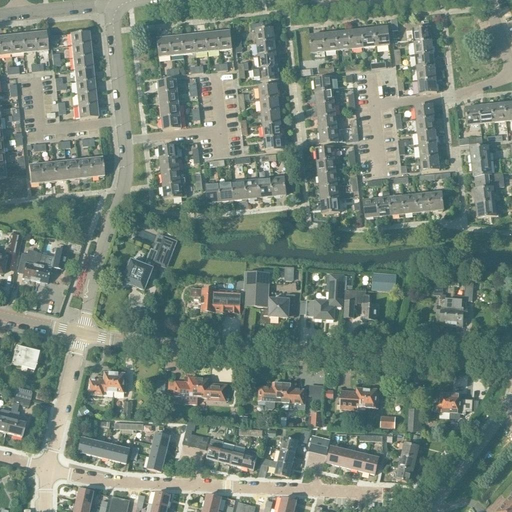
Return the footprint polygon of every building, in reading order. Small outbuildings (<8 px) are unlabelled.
[(264,31),(263,25),(251,26),(251,33),(255,32),(257,45),(274,43),(273,30),(264,31)] [(389,46),(387,29),(374,30),(376,48),(389,46)] [(431,43),(430,29),(412,31),(413,44),(431,43)] [(376,48),(374,30),(361,32),(363,49),(376,48)] [(363,49),(361,32),(348,33),(350,51),(363,49)] [(232,51),(230,33),(218,34),(220,53),(232,51)] [(350,51),(348,33),(335,35),(337,52),(350,51)] [(47,52),(46,34),(33,35),(35,54),(47,52)] [(89,46),(88,34),(70,36),(71,48),(89,46)] [(220,53),(218,34),(205,36),(207,54),(220,53)] [(35,54),(33,35),(21,36),(23,55),(35,54)] [(337,52),(335,35),(322,36),(324,53),(337,52)] [(23,55),(21,36),(9,38),(11,56),(23,55)] [(207,54),(205,36),(193,37),(195,55),(207,54)] [(324,53),(322,36),(309,37),(311,55),(324,53)] [(195,55),(193,37),(181,38),(183,56),(195,55)] [(0,57),(11,56),(9,38),(0,38),(0,57)] [(183,56),(181,38),(169,40),(171,58),(183,56)] [(171,58),(169,40),(157,41),(158,59),(171,58)] [(276,56),(274,43),(257,45),(258,58),(276,56)] [(433,55),(431,43),(413,44),(415,57),(433,55)] [(90,58),(89,46),(71,48),(72,60),(90,58)] [(434,68),(433,55),(415,57),(416,70),(434,68)] [(277,69),(276,56),(258,58),(259,70),(253,71),(253,72),(277,69)] [(92,71),(90,58),(72,60),(74,72),(92,71)] [(435,81),(434,68),(416,70),(417,83),(435,81)] [(278,82),(277,69),(253,72),(253,79),(260,78),(261,84),(278,82)] [(93,83),(92,71),(74,72),(75,85),(93,83)] [(333,92),(331,79),(313,81),(315,94),(333,92)] [(437,94),(435,81),(417,83),(419,96),(437,94)] [(177,94),(176,82),(158,83),(159,96),(177,94)] [(94,95),(93,83),(75,85),(76,97),(94,95)] [(277,100),(276,87),(258,88),(260,102),(277,100)] [(334,105),(333,92),(315,94),(316,107),(334,105)] [(178,106),(177,94),(159,96),(160,108),(178,106)] [(95,107),(94,95),(76,97),(77,109),(95,107)] [(279,113),(277,100),(260,102),(261,115),(279,113)] [(336,118),(334,105),(316,107),(318,120),(336,118)] [(505,123),(504,105),(491,107),(493,124),(505,123)] [(180,118),(178,106),(160,108),(161,120),(180,118)] [(433,120),(432,106),(414,108),(416,122),(433,120)] [(97,119),(95,107),(77,109),(79,121),(97,119)] [(493,124),(491,107),(478,108),(480,126),(493,124)] [(480,126),(478,108),(465,109),(467,127),(480,126)] [(280,126),(279,113),(261,115),(263,127),(280,126)] [(181,130),(180,118),(161,120),(162,132),(181,130)] [(337,131),(336,118),(318,120),(319,133),(337,131)] [(435,133),(433,120),(416,122),(417,134),(435,133)] [(281,139),(280,126),(263,127),(264,141),(281,139)] [(338,144),(342,144),(342,138),(340,138),(339,131),(337,131),(319,133),(320,146),(338,144)] [(436,146),(435,133),(417,134),(418,148),(436,146)] [(283,152),(281,139),(264,141),(265,154),(283,152)] [(437,158),(436,146),(418,148),(420,160),(437,158)] [(177,160),(176,147),(158,149),(159,162),(177,160)] [(489,162),(488,155),(492,154),(491,148),(470,150),(470,153),(469,153),(470,165),(489,162)] [(334,162),(333,149),(315,151),(317,164),(334,162)] [(439,172),(437,158),(420,160),(421,174),(439,172)] [(103,178),(101,160),(89,161),(91,179),(103,178)] [(179,173),(177,160),(159,162),(161,175),(179,173)] [(91,179),(89,161),(77,162),(79,181),(91,179)] [(79,181),(77,162),(64,164),(66,182),(79,181)] [(335,175),(334,162),(317,164),(318,177),(335,175)] [(503,182),(502,175),(491,176),(489,162),(470,165),(472,176),(473,175),(473,179),(479,178),(479,184),(503,182)] [(66,182),(64,164),(52,165),(54,183),(66,182)] [(54,183),(52,165),(40,166),(42,185),(54,183)] [(42,185),(40,166),(28,168),(30,186),(42,185)] [(179,181),(179,173),(161,175),(162,188),(185,185),(185,180),(179,181)] [(337,188),(335,175),(318,177),(319,190),(337,188)] [(286,197),(284,179),(271,181),(273,199),(286,197)] [(273,199),(271,181),(258,182),(259,200),(273,199)] [(259,200),(258,182),(245,184),(247,201),(259,200)] [(504,189),(503,182),(479,184),(480,191),(475,191),(475,194),(474,194),(475,205),(494,203),(492,190),(504,189)] [(247,201),(245,184),(232,185),(234,203),(247,201)] [(181,199),(186,198),(185,185),(162,188),(164,201),(181,199)] [(234,203),(232,185),(219,186),(221,204),(234,203)] [(221,204),(219,186),(206,188),(208,205),(221,204)] [(338,201),(337,188),(319,190),(321,203),(338,201)] [(443,212),(442,194),(428,196),(430,213),(443,212)] [(389,200),(389,195),(383,195),(384,200),(376,201),(378,219),(391,217),(389,200)] [(430,213),(428,196),(415,197),(417,215),(430,213)] [(417,215),(415,197),(402,198),(404,216),(417,215)] [(404,216),(402,198),(389,200),(391,217),(404,216)] [(340,214),(338,201),(321,203),(322,216),(340,214)] [(378,219),(376,201),(363,203),(365,220),(378,219)] [(475,205),(476,217),(477,217),(477,220),(499,218),(498,211),(495,211),(494,203),(475,205)] [(176,243),(158,237),(158,238),(156,239),(153,245),(154,247),(152,252),(151,251),(144,268),(131,263),(127,275),(124,273),(122,274),(120,280),(120,282),(124,283),(124,284),(125,285),(126,287),(129,288),(131,287),(144,292),(154,267),(166,271),(176,243)] [(19,253),(7,250),(6,257),(10,258),(8,271),(14,273),(19,253)] [(34,283),(40,285),(40,286),(45,287),(45,286),(47,286),(49,275),(50,276),(50,275),(53,276),(55,275),(55,272),(56,271),(57,270),(62,271),(67,253),(56,251),(52,269),(50,270),(43,269),(45,263),(43,263),(45,258),(41,257),(34,283)] [(21,256),(17,274),(23,276),(22,280),(23,281),(23,282),(29,283),(29,282),(34,283),(41,257),(36,256),(37,255),(36,254),(27,252),(26,256),(21,256)] [(268,275),(244,274),(244,283),(235,282),(234,291),(241,292),(241,291),(244,291),(243,308),(267,309),(268,275)] [(372,292),(394,293),(395,277),(375,276),(375,284),(373,284),(372,292)] [(333,322),(334,309),(342,309),(344,277),(330,277),(328,303),(306,301),(305,318),(314,319),(313,321),(333,322)] [(451,328),(453,303),(446,302),(446,298),(442,297),(443,281),(435,281),(434,297),(440,298),(439,309),(437,309),(437,318),(437,324),(440,325),(440,327),(451,328)] [(462,326),(466,326),(466,320),(467,320),(467,311),(466,311),(467,300),(473,300),(474,284),(466,283),(465,299),(461,299),(460,303),(453,303),(451,328),(462,329),(462,326)] [(202,292),(200,292),(200,291),(191,291),(190,298),(199,299),(200,297),(202,297),(201,314),(213,314),(214,292),(202,291),(202,292)] [(240,293),(214,292),(213,314),(239,316),(240,293)] [(346,292),(345,292),(344,308),(344,319),(353,320),(354,307),(356,307),(357,303),(363,303),(362,322),(376,323),(377,307),(369,306),(369,297),(365,297),(366,293),(352,292),(346,292)] [(294,297),(286,297),(286,302),(270,301),(269,312),(263,311),(263,317),(269,318),(287,320),(288,311),(293,311),(294,297)] [(38,354),(15,348),(10,365),(33,371),(38,354)] [(115,375),(105,374),(104,379),(102,379),(102,381),(88,380),(87,395),(101,396),(101,393),(114,394),(115,375)] [(127,380),(125,380),(125,376),(115,375),(114,394),(126,395),(127,380)] [(199,380),(189,380),(189,384),(170,383),(169,391),(175,391),(175,398),(186,398),(185,406),(197,406),(199,380)] [(209,385),(209,381),(199,380),(197,406),(198,406),(198,399),(208,400),(208,403),(222,404),(223,386),(209,385)] [(283,385),(273,385),(272,390),(259,389),(258,402),(266,403),(265,411),(272,412),(274,409),(275,404),(282,404),(283,385)] [(306,391),(293,391),(293,386),(283,385),(282,404),(289,405),(288,410),(304,411),(306,391)] [(309,387),(309,398),(313,398),(312,404),(322,405),(323,388),(309,387)] [(14,398),(30,402),(32,394),(16,390),(14,398)] [(367,391),(357,390),(356,394),(354,394),(354,396),(342,395),(341,411),(354,412),(355,409),(365,410),(367,391)] [(379,396),(377,396),(378,391),(367,391),(365,410),(378,411),(379,396)] [(451,396),(441,395),(440,400),(439,400),(438,406),(432,405),(431,414),(450,415),(451,396)] [(472,402),(460,401),(461,396),(451,396),(450,415),(465,416),(465,413),(471,413),(472,402)] [(30,403),(14,398),(13,404),(28,409),(30,403)] [(125,403),(124,419),(131,420),(132,403),(125,403)] [(84,407),(77,410),(81,418),(88,414),(84,407)] [(409,412),(408,432),(418,433),(419,412),(409,412)] [(310,429),(320,429),(321,416),(311,415),(310,429)] [(238,427),(247,427),(247,418),(239,418),(238,427)] [(380,433),(394,434),(395,419),(381,418),(380,433)] [(8,421),(0,419),(0,433),(5,435),(8,421)] [(25,425),(8,421),(5,435),(22,439),(25,425)] [(472,426),(476,429),(480,424),(476,421),(472,426)] [(192,436),(185,435),(182,447),(189,448),(192,436)] [(170,439),(157,436),(154,448),(167,451),(170,439)] [(197,438),(192,436),(189,448),(195,450),(197,438)] [(203,439),(197,438),(195,450),(200,451),(203,439)] [(318,440),(313,438),(309,453),(315,454),(318,440)] [(209,441),(203,439),(200,451),(206,453),(209,441)] [(95,443),(83,440),(79,454),(91,457),(95,443)] [(299,444),(284,440),(281,452),(296,456),(299,444)] [(324,441),(318,440),(315,454),(321,456),(324,441)] [(330,442),(324,441),(321,456),(326,457),(330,442)] [(106,446),(95,443),(91,457),(103,460),(106,446)] [(420,449),(400,444),(399,450),(403,451),(402,457),(416,461),(420,449)] [(118,449),(106,446),(103,460),(115,463),(118,449)] [(222,450),(210,447),(207,461),(219,464),(222,450)] [(167,451),(154,448),(151,459),(164,463),(167,451)] [(130,452),(118,449),(115,463),(127,466),(130,452)] [(344,452),(331,449),(327,465),(339,468),(344,452)] [(234,453),(222,450),(219,464),(231,467),(234,453)] [(247,451),(246,451),(244,456),(234,453),(231,467),(242,470),(247,451)] [(257,459),(258,454),(247,451),(242,470),(254,473),(258,459),(257,459)] [(296,456),(281,452),(278,463),(262,460),(292,468),(296,456)] [(355,454),(344,452),(339,468),(351,471),(355,454)] [(367,457),(355,454),(351,471),(363,474),(367,457)] [(379,460),(367,457),(363,474),(375,477),(379,460)] [(416,461),(402,457),(399,469),(413,473),(416,461)] [(164,463),(151,459),(148,471),(162,474),(164,463)] [(292,468),(262,460),(261,466),(277,470),(275,477),(289,480),(292,468)] [(413,473),(399,469),(396,481),(410,485),(413,473)] [(94,495),(80,492),(77,504),(91,507),(94,495)] [(511,511),(511,494),(497,511),(511,511)] [(170,498),(157,495),(154,507),(168,510),(170,498)] [(218,511),(222,501),(208,497),(205,509),(217,511),(218,511)] [(115,511),(119,500),(113,499),(109,511),(115,511)] [(121,511),(124,501),(119,500),(115,511),(121,511)] [(294,511),(296,503),(282,500),(279,511),(294,511)] [(128,511),(130,503),(124,501),(121,511),(128,511)]
